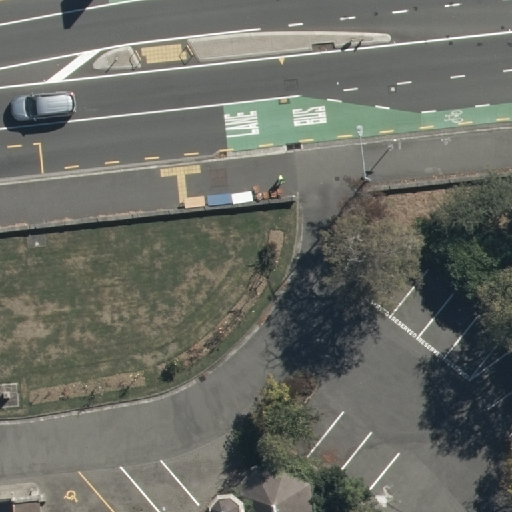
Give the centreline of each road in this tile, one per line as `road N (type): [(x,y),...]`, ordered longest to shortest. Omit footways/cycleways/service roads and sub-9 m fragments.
road 1 (secondary): [(315,40),(0,78)]
road 2 (secondary): [(511,23),(315,40)]
